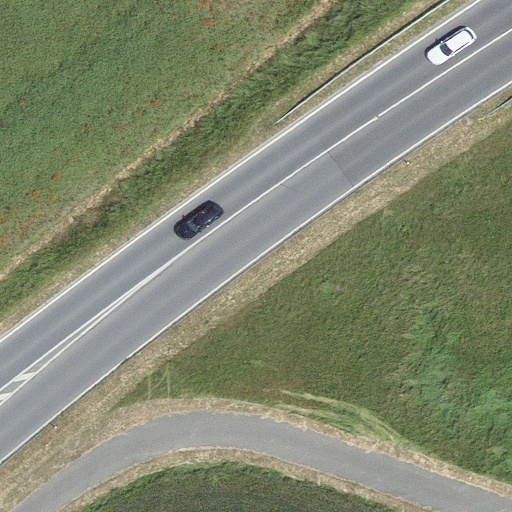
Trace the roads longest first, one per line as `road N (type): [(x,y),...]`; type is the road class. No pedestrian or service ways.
road 1 (unclassified): [(492,511),(257,434),(213,429),(133,447),(36,511)]
road 2 (primary): [(0,426),(280,181)]
road 3 (primary): [(280,181),(0,368)]
road 4 (primary): [(511,30),(280,181)]
